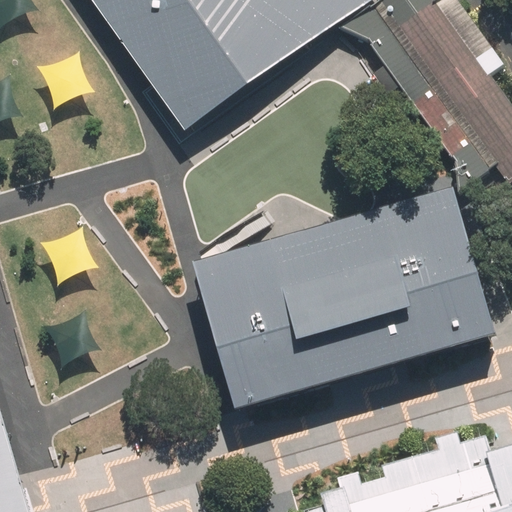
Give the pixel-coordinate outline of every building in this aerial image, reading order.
[(98,0),(186,127),(372,0),(98,0)] [(511,108),(489,76),(485,78),(432,3),(436,0),(378,0),(496,165),(494,166),(508,187),(511,183),(511,108)] [(463,0),(511,66),(511,24),(494,0),(463,0)] [(470,187),(489,172),(429,89),(370,7),(336,30),(365,40),(410,103),(470,187)] [(202,275),(244,419),(502,344),(460,200),(216,271),(202,275)] [(0,511),(32,511),(22,474),(0,397),(0,511)] [(511,511),(511,441),(487,449),(486,444),(483,435),(460,442),(456,429),(433,436),(437,448),(380,464),(383,476),(360,482),(357,471),(335,477),(338,486),(319,492),(322,503),(303,508),(303,511),(511,511)]
